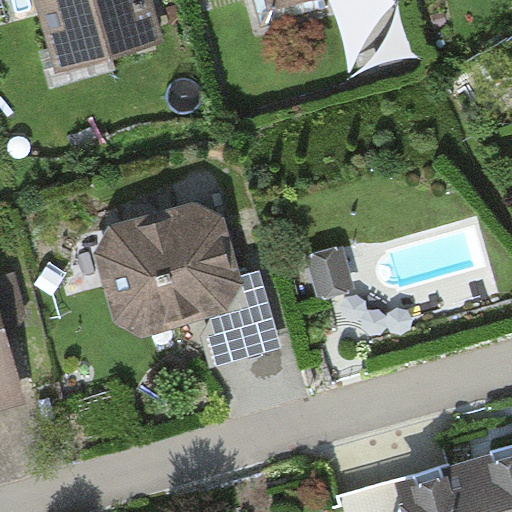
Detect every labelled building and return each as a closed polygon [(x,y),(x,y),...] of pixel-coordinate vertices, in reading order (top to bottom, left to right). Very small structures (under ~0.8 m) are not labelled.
[(203,0),(38,0),(64,83),(215,37),(203,0)] [(284,0),(293,25),(374,0),(284,0)] [(235,185),(94,228),(126,331),(266,287),(235,185)] [(346,236),(307,248),(321,294),(360,282),(346,236)] [(12,279),(0,283),(0,418),(51,403),(12,279)] [(511,511),(511,454),(400,486),(406,511),(511,511)]
